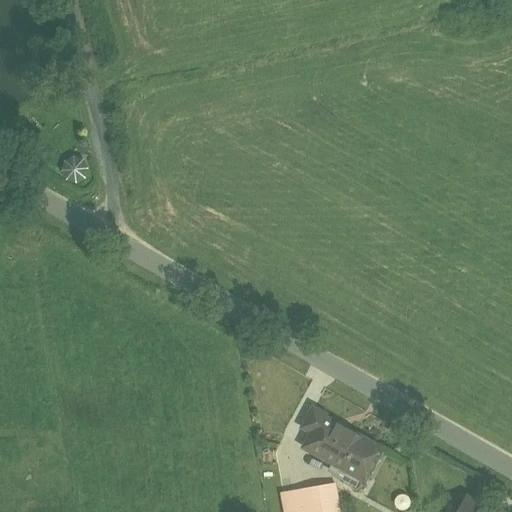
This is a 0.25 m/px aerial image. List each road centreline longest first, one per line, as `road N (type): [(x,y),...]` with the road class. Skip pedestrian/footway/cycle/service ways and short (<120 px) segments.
road 1 (unclassified): [(511,469),(0,175)]
road 2 (track): [(78,0),(145,258)]
